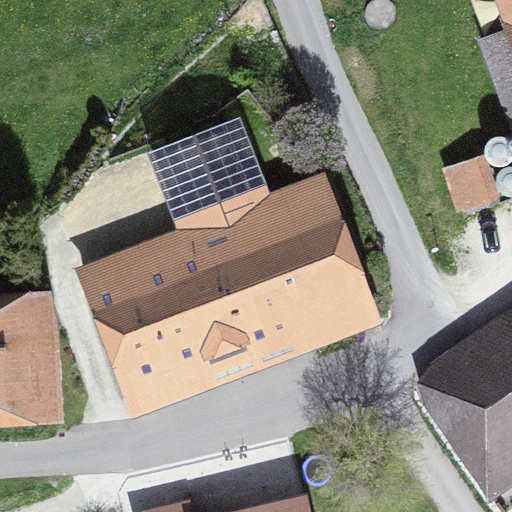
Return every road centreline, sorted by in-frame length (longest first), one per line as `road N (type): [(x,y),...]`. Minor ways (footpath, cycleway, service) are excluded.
road 1 (unclassified): [(0,470),(162,457),(438,342),(297,0)]
road 2 (track): [(355,382),(452,511)]
